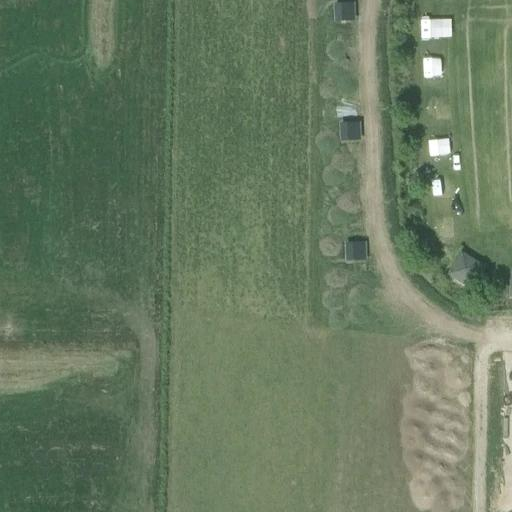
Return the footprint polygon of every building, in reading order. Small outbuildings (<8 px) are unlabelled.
[(445,0),(432,0),(430,3),(444,14),(452,5),(445,0)] [(349,22),(348,6),(336,6),(336,22),(349,22)] [(342,142),(354,141),(354,126),(341,126),(342,142)] [(426,161),(459,159),(458,144),(425,145),(426,161)] [(461,184),(432,185),(433,201),(462,201),(461,184)] [(436,248),(458,246),(456,226),(434,228),(436,248)] [(347,262),(360,261),(359,245),(347,246),(347,262)] [(469,288),(478,273),(459,261),(450,276),(469,288)]
